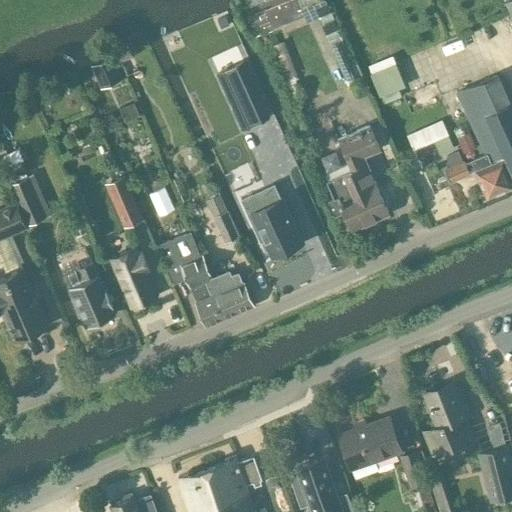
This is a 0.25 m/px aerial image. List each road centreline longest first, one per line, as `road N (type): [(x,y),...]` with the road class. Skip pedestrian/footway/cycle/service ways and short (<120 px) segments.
road 1 (tertiary): [(3,511),(511,293)]
road 2 (unclassified): [(0,412),(284,304),(511,203)]
